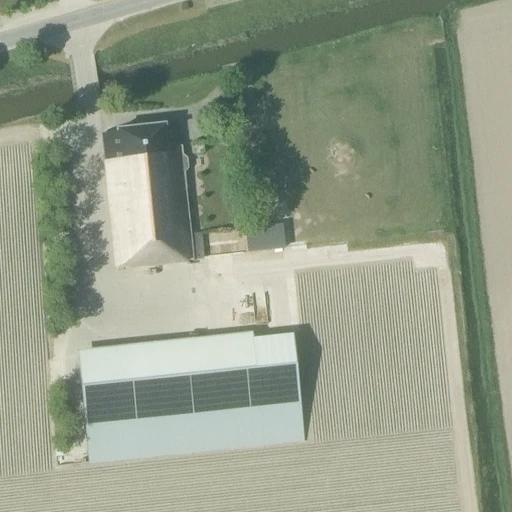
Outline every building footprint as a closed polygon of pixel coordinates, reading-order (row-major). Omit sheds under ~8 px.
[(178,147),(181,146),(179,126),(164,127),(164,125),(116,130),(116,132),(102,134),(116,269),(193,261),(184,176),(187,172),(186,162),(179,156),(178,147)] [(191,155),(203,153),(202,144),(190,145),(191,155)] [(248,251),(285,250),(285,226),(248,226),(248,251)] [(195,258),(204,258),(203,233),(195,233),(195,258)] [(87,463),(303,441),(292,335),(253,339),(76,359),(87,463)]
